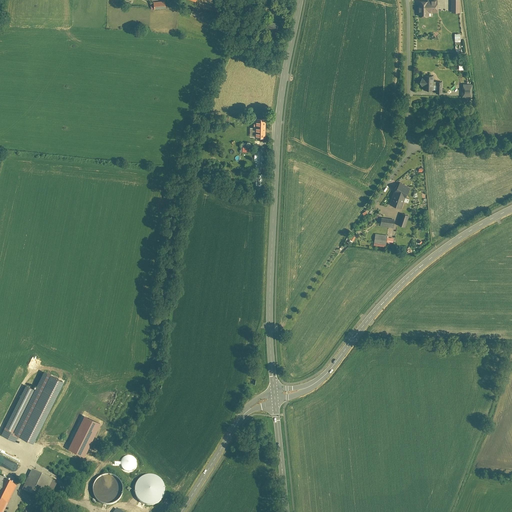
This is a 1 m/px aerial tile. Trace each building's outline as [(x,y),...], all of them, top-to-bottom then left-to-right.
[(418,1),(418,16),(431,16),(431,13),(436,13),(436,0),(423,0),(424,1),(418,1)] [(450,0),(451,13),(458,13),(458,0),(450,0)] [(165,1),(153,3),(150,3),(151,10),(154,10),(165,9),(165,1)] [(214,15),(193,8),(190,15),(211,23),(214,15)] [(278,24),(267,21),(265,27),(276,31),(278,24)] [(433,75),(423,75),(423,78),(422,78),(422,86),(423,86),(423,90),(436,90),(436,94),(442,94),(442,81),(433,81),(433,75)] [(472,85),(462,85),(462,90),(461,90),(461,98),(472,98),(472,85)] [(256,118),(255,137),(264,137),(264,118),(256,118)] [(242,147),(250,147),(250,143),(241,143),(241,151),(242,151),(242,147)] [(394,191),(390,205),(401,208),(405,197),(410,188),(399,182),(394,191)] [(402,212),(398,225),(405,227),(409,215),(402,212)] [(381,217),(380,227),(393,229),(394,219),(381,217)] [(375,233),(374,245),(386,247),(387,242),(392,243),(393,238),(388,237),(388,235),(375,233)] [(33,443),(63,382),(43,372),(12,433),(33,443)] [(34,389),(25,384),(0,433),(10,438),(34,389)] [(57,483),(32,471),(22,491),(47,503),(57,483)] [(93,486),(92,491),(94,496),(97,500),(101,503),(106,505),(111,505),(116,502),(119,499),(122,495),(123,490),(122,486),(120,481),(117,478),(113,476),(108,475),(103,475),(99,477),(95,481),(93,486)] [(136,479),(136,491),(139,504),(153,504),(164,501),(164,489),(160,476),(149,475),(136,479)] [(0,511),(4,511),(17,487),(6,481),(6,479),(0,476),(0,511)]
